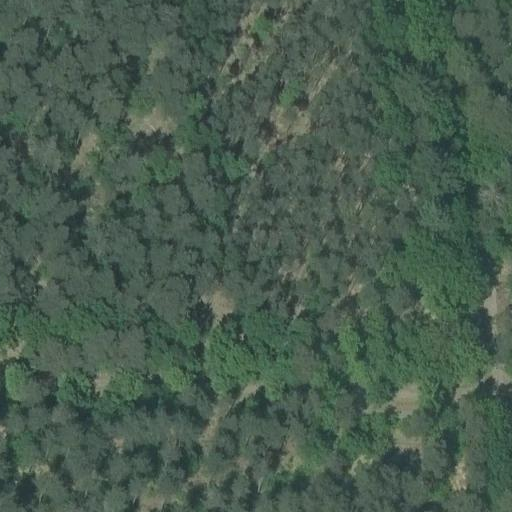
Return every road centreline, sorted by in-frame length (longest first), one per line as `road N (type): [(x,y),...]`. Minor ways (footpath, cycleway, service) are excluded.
road 1 (track): [(0,388),(511,394)]
road 2 (track): [(505,420),(435,37)]
